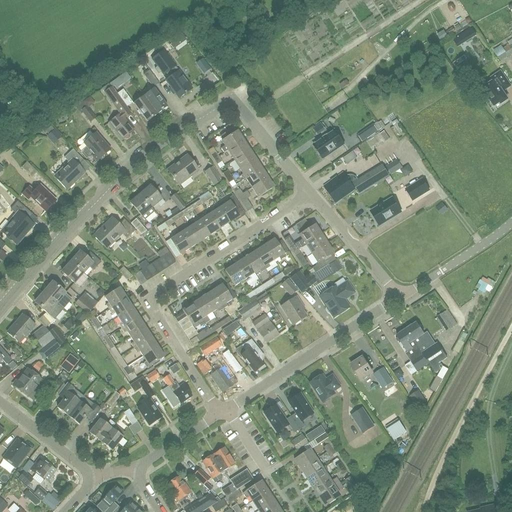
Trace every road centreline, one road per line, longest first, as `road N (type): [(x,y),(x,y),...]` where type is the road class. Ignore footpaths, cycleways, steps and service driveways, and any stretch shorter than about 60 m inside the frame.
road 1 (residential): [(223,410),(156,312),(156,294),(313,192)]
road 2 (residential): [(0,309),(121,173),(231,98)]
road 3 (residential): [(223,410),(400,298)]
road 4 (track): [(511,327),(422,511)]
road 5 (residential): [(400,298),(313,192)]
road 6 (residential): [(400,298),(511,222)]
road 7 (residential): [(313,192),(231,98)]
